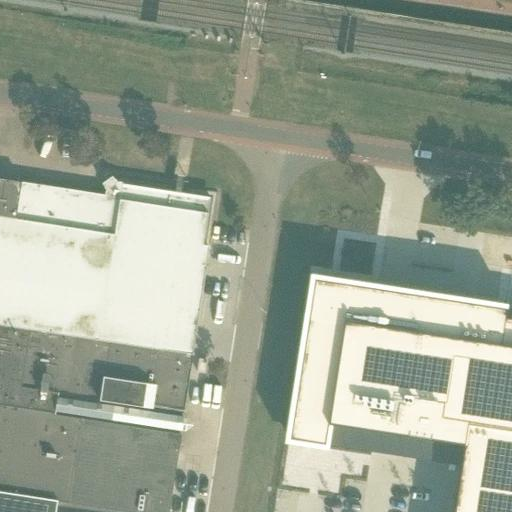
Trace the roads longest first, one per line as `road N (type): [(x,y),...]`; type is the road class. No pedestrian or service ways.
road 1 (unclassified): [(219,511),(275,136)]
road 2 (tertiary): [(275,136),(0,93)]
road 3 (tertiary): [(511,173),(275,136)]
